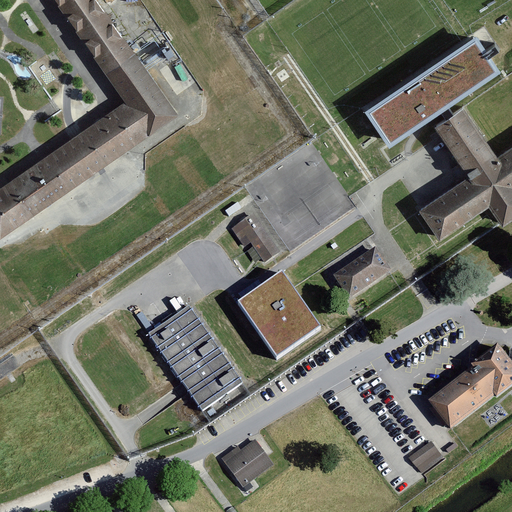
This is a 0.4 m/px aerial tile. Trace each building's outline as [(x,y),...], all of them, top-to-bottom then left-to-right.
[(97,0),(56,0),(126,100),(0,187),(0,236),(177,114),(97,0)] [(476,33),(365,109),(389,143),(440,109),(446,104),(500,68),(476,33)] [(168,58),(176,52),(171,45),(162,51),(168,58)] [(440,109),(446,118),(453,113),(446,104),(440,109)] [(435,125),(469,175),(420,209),(440,238),(489,204),(503,224),(511,217),(511,146),(498,156),(463,106),(453,113),(446,118),(435,125)] [(253,215),(238,225),(264,264),(279,254),(253,215)] [(390,272),(375,249),(334,277),(350,300),(390,272)] [(321,330),(282,275),(239,305),(277,360),(321,330)] [(188,308),(150,335),(203,410),(241,383),(188,308)] [(450,430),(495,396),(497,398),(511,386),(511,364),(497,346),(472,366),(473,368),(429,402),(433,407),(430,409),(444,427),(446,425),(450,430)] [(274,467),(255,441),(225,463),(244,489),(274,467)] [(442,458),(431,443),(409,459),(419,474),(442,458)]
